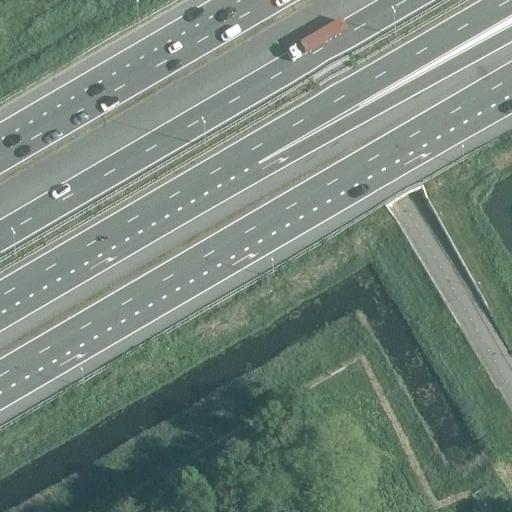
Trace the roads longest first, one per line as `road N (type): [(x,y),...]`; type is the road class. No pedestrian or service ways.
road 1 (motorway): [(0,380),(511,79)]
road 2 (motorway): [(389,0),(0,224)]
road 3 (motorway): [(266,0),(0,156)]
road 4 (motorway): [(253,155),(511,0)]
road 5 (motorway): [(0,305),(253,155)]
road 6 (motorway): [(253,155),(511,28)]
